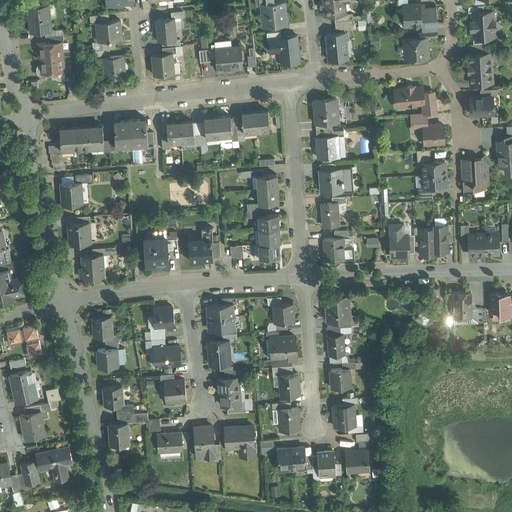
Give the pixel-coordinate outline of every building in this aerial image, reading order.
[(344,0),(323,0),(325,16),(334,15),(345,14),(344,1),(344,0)] [(275,2),(262,4),(263,15),(261,15),(262,27),(288,24),(287,16),(286,16),(285,2),(286,2),(286,1),(275,2)] [(420,3),(403,4),(405,26),(424,25),(435,24),(436,24),(435,7),(420,8),(420,3)] [(484,3),(466,4),(467,13),(472,13),(472,12),(485,11),(484,3)] [(47,5),(28,6),(30,32),(45,31),(51,30),(50,16),(48,17),(47,5)] [(485,11),(472,12),(472,13),(472,21),(470,21),(471,29),(473,29),(473,37),(473,38),(483,37),(494,36),(494,28),(495,28),(494,19),(493,19),(493,11),(485,11)] [(109,13),(95,15),(96,22),(110,21),(109,13)] [(352,13),(345,14),(334,15),(335,21),(352,20),(353,20),(352,13)] [(174,18),(172,18),(157,19),(159,41),(168,40),(176,40),(176,39),(174,18)] [(110,21),(96,22),(97,34),(100,34),(101,41),(115,40),(122,39),(120,20),(110,21)] [(352,20),(335,21),(336,29),(353,28),(352,20)] [(280,31),(266,32),(267,39),(270,39),(270,38),(281,37),(280,31)] [(209,43),(207,32),(200,34),(202,44),(209,43)] [(345,32),(326,34),(329,60),(348,58),(345,32)] [(281,37),(270,38),(270,39),(271,52),(281,51),(283,63),(300,61),(297,35),(281,37)] [(419,37),(404,38),(406,55),(414,55),(414,57),(416,59),(419,58),(420,57),(428,57),(426,38),(426,37),(419,37)] [(115,40),(101,41),(102,50),(109,49),(116,49),(115,40)] [(50,42),(35,44),(36,52),(39,52),(40,58),(63,56),(61,41),(50,42)] [(472,44),(469,44),(469,53),(487,52),(486,43),(483,43),(472,44)] [(240,45),(215,48),(216,60),(217,70),(243,67),(240,45)] [(215,48),(199,49),(200,62),(216,60),(215,48)] [(102,50),(96,51),(97,58),(103,57),(110,56),(109,49),(102,50)] [(163,53),(152,54),(154,75),(174,73),(172,52),(163,53)] [(469,53),(468,53),(469,65),(467,65),(468,72),(470,72),(470,84),(492,82),(491,64),(493,64),(492,54),(492,52),(487,52),(469,53)] [(110,56),(103,57),(105,77),(125,75),(123,55),(110,56)] [(63,56),(40,58),(41,65),(37,65),(36,67),(37,73),(39,75),(44,74),(45,72),(64,70),(63,56)] [(414,86),(405,87),(405,88),(395,89),(395,94),(394,94),(393,96),(393,100),(395,102),(396,102),(396,106),(422,103),(424,103),(424,102),(423,92),(422,87),(414,88),(414,86)] [(434,91),(423,92),(424,102),(435,100),(434,91)] [(480,96),(470,97),(471,114),(490,113),(490,107),(493,104),(492,96),(480,96)] [(337,98),(314,100),(315,123),(331,122),(338,121),(337,98)] [(435,100),(424,102),(424,103),(422,103),(423,113),(426,113),(436,113),(435,100)] [(268,110),(255,111),(257,130),(270,129),(268,110)] [(255,111),(242,113),(243,127),(244,132),(257,130),(255,111)] [(423,113),(411,114),(412,130),(423,129),(423,126),(427,125),(426,113),(423,113)] [(230,115),(217,117),(219,136),(231,134),(232,134),(231,128),(230,117),(230,115)] [(217,117),(204,118),(205,132),(206,137),(219,136),(217,117)] [(146,118),(130,119),(132,146),(147,145),(148,144),(147,132),(146,118)] [(130,119),(114,120),(115,134),(116,147),(132,146),(130,119)] [(192,120),(179,122),(181,141),(193,140),(194,139),(194,133),(192,120)] [(179,122),(166,123),(168,136),(168,142),(181,141),(179,122)] [(427,125),(423,126),(423,129),(424,143),(444,142),(443,124),(427,125)] [(102,125),(90,126),(91,147),(103,146),(104,146),(103,140),(102,125)] [(90,126),(72,127),(73,148),(91,147),(90,126)] [(72,127),(59,128),(60,144),(61,149),(62,149),(73,148),(72,127)] [(332,128),(330,129),(330,136),(337,136),(338,136),(344,135),(343,128),(332,128)] [(330,136),(316,137),(318,158),(339,156),(338,136),(337,136),(330,136)] [(511,141),(506,137),(502,142),(498,142),(499,165),(506,165),(506,170),(511,170),(511,141)] [(429,149),(417,150),(418,164),(421,163),(430,162),(429,149)] [(471,158),(461,159),(462,180),(472,179),(471,158)] [(472,179),(462,180),(463,193),(474,192),(474,188),(473,188),(472,184),(475,181),(474,158),(471,158),(472,179)] [(480,158),(474,158),(475,181),(472,184),(473,188),(474,188),(484,187),(489,182),(488,166),(480,158)] [(434,160),(432,162),(430,162),(421,163),(422,175),(446,173),(446,167),(445,167),(444,161),(439,162),(437,160),(434,160)] [(321,169),(319,169),(320,191),(340,190),(340,187),(353,186),(351,167),(336,168),(321,169)] [(93,173),(75,175),(76,182),(82,182),(94,181),(93,173)] [(446,173),(422,175),(423,186),(423,187),(432,186),(434,186),(436,188),(439,188),(441,185),(446,185),(446,179),(447,179),(446,173)] [(264,175),(257,175),(257,176),(258,189),(277,188),(276,174),(264,175)] [(76,182),(59,183),(59,184),(63,184),(63,189),(61,190),(62,204),(61,204),(61,205),(84,203),(82,203),(81,182),(82,182),(76,182)] [(432,186),(423,187),(423,186),(419,186),(420,200),(433,199),(432,186)] [(277,188),(258,189),(259,203),(266,203),(278,202),(277,188)] [(332,203),(321,203),(323,226),(339,224),(337,203),(337,202),(332,203)] [(266,215),(258,215),(258,216),(259,229),(278,228),(278,214),(266,215)] [(76,223),(68,224),(70,244),(91,242),(89,223),(89,222),(76,223)] [(403,224),(390,224),(390,256),(391,256),(391,257),(392,258),(395,258),(396,257),(396,256),(408,256),(408,253),(408,235),(403,235),(403,224)] [(468,224),(460,225),(461,242),(468,241),(468,233),(469,233),(468,224)] [(446,225),(433,225),(433,228),(434,252),(447,252),(447,242),(447,225),(446,225)] [(212,227),(201,227),(203,240),(211,240),(212,242),(213,242),(212,227)] [(278,228),(259,229),(260,243),(278,242),(279,242),(278,228)] [(421,228),(420,228),(420,245),(420,251),(420,255),(434,255),(434,252),(433,228),(421,228)] [(499,232),(485,233),(485,254),(499,253),(499,232)] [(469,233),(468,233),(468,241),(469,254),(485,254),(485,233),(469,233)] [(178,236),(167,237),(168,249),(179,248),(178,236)] [(368,246),(379,245),(378,236),(367,237),(368,246)] [(167,237),(144,239),(146,264),(169,263),(168,249),(167,237)] [(334,238),(324,238),(325,260),(344,258),(344,248),(343,238),(343,237),(334,238)] [(203,240),(188,241),(190,261),(204,260),(204,258),(213,258),(212,242),(211,240),(203,240)] [(213,242),(212,242),(213,258),(220,257),(219,241),(213,242)] [(260,243),(259,243),(260,257),(279,256),(278,242),(260,243)] [(115,246),(92,248),(92,255),(103,254),(115,253),(115,246)] [(354,247),(344,248),(344,258),(354,258),(354,247)] [(0,250),(0,265),(12,263),(8,248),(6,249),(0,250)] [(92,255),(81,255),(82,268),(79,269),(80,277),(105,276),(104,275),(102,275),(100,255),(103,255),(103,254),(92,255)] [(0,265),(0,271),(8,270),(9,270),(13,269),(12,263),(0,265)] [(0,271),(0,301),(15,299),(14,297),(27,294),(25,282),(13,284),(13,283),(12,284),(9,270),(8,270),(0,271)] [(470,291),(453,292),(454,317),(471,317),(470,291)] [(499,291),(491,291),(492,312),(499,312),(499,317),(510,316),(510,310),(510,305),(511,305),(511,298),(509,298),(509,293),(500,293),(499,291)] [(349,294),(325,296),(327,321),(350,319),(349,294)] [(281,297),(267,298),(268,305),(274,305),(273,304),(281,304),(281,297)] [(222,304),(208,305),(209,317),(233,315),(232,304),(232,303),(222,304)] [(281,304),(273,304),(274,305),(275,323),(294,321),(293,303),(281,304)] [(172,306),(153,307),(154,326),(154,327),(164,326),(174,325),(172,306)] [(233,315),(209,317),(209,330),(222,329),(234,328),(234,327),(233,315)] [(111,316),(92,318),(94,336),(104,336),(113,335),(111,316)] [(35,325),(7,331),(10,344),(26,340),(29,356),(42,353),(35,325)] [(164,326),(154,327),(154,326),(150,326),(151,339),(165,338),(164,326)] [(336,326),(327,326),(328,335),(340,334),(340,326),(336,326)] [(279,330),(266,331),(266,339),(272,338),(271,338),(279,337),(279,330)] [(237,333),(223,334),(223,341),(227,340),(227,342),(237,341),(237,333)] [(340,334),(328,335),(329,355),(341,354),(344,354),(343,334),(340,334)] [(279,337),(271,338),(272,338),(273,356),(271,356),(271,357),(289,356),(289,360),(297,359),(295,336),(279,337)] [(165,338),(151,339),(152,347),(166,346),(165,338)] [(223,341),(209,342),(211,364),(229,363),(227,342),(227,340),(223,341)] [(152,347),(149,348),(149,351),(155,350),(155,348),(156,348),(158,363),(157,363),(157,364),(155,364),(155,365),(181,363),(179,345),(166,346),(152,347)] [(106,349),(98,349),(99,368),(118,366),(117,348),(106,349)] [(341,354),(329,355),(330,363),(341,362),(341,354)] [(292,365),(272,367),(273,375),(280,375),(280,374),(293,373),(292,365)] [(342,368),(330,369),(332,388),(351,386),(349,368),(342,368)] [(237,369),(224,370),(225,378),(238,377),(237,369)] [(31,370),(10,375),(16,402),(37,397),(35,389),(40,388),(38,379),(33,380),(31,370)] [(174,373),(160,374),(161,382),(164,382),(164,381),(174,380),(174,373)] [(293,373),(280,374),(280,375),(281,396),(299,395),(298,373),(293,373)] [(225,378),(218,378),(219,392),(221,392),(239,390),(238,380),(238,377),(225,378)] [(174,380),(164,381),(164,382),(165,403),(186,402),(185,379),(174,380)] [(122,385),(103,387),(105,406),(116,405),(123,404),(123,403),(122,385)] [(58,387),(46,390),(48,402),(60,399),(58,387)] [(239,390),(221,392),(222,405),(227,405),(240,404),(239,401),(245,401),(244,390),(239,390)] [(357,397),(342,398),(342,405),(354,404),(358,404),(357,397)] [(50,402),(40,404),(41,411),(38,411),(51,409),(50,402)] [(123,404),(116,405),(117,414),(134,413),(134,403),(123,403),(123,404)] [(40,404),(23,407),(25,414),(38,411),(41,411),(40,404)] [(240,404),(227,405),(227,413),(240,412),(240,404)] [(342,405),(333,406),(334,426),(355,425),(354,404),(342,405)] [(291,408),(279,409),(280,430),(299,429),(298,407),(291,408)] [(25,414),(20,415),(24,438),(35,436),(35,433),(42,432),(38,411),(25,414)] [(147,411),(134,413),(135,422),(149,421),(148,419),(147,411)] [(134,413),(117,414),(117,423),(127,422),(135,422),(134,413)] [(159,418),(148,419),(149,421),(149,431),(160,430),(159,418)] [(117,423),(109,423),(110,444),(129,443),(127,422),(117,423)] [(212,425),(194,426),(196,457),(214,456),(215,456),(214,443),(212,425)] [(253,425),(224,427),(225,431),(226,446),(239,445),(240,455),(255,454),(253,425)] [(181,431),(158,433),(159,451),(182,449),(181,431)] [(368,432),(355,433),(356,441),(369,440),(368,432)] [(68,445),(57,448),(58,450),(36,455),(40,470),(42,469),(42,466),(46,465),(46,467),(54,465),(54,467),(55,467),(57,479),(55,479),(55,480),(68,477),(65,462),(72,461),(68,445)] [(305,447),(291,448),(292,468),(306,467),(306,455),(305,447)] [(291,448),(277,449),(279,469),(292,468),(291,448)] [(367,448),(346,450),(347,472),(369,470),(367,448)] [(323,452),(318,453),(318,451),(317,452),(318,467),(319,475),(328,474),(328,472),(335,472),(335,474),(336,474),(334,450),(323,451),(323,452)] [(34,461),(21,464),(23,472),(25,484),(26,483),(30,483),(29,480),(38,478),(34,461)] [(7,462),(0,463),(0,484),(0,485),(11,483),(12,483),(10,475),(7,462)] [(23,472),(17,474),(21,490),(28,489),(26,483),(25,484),(23,472)] [(17,474),(10,475),(12,483),(11,483),(13,492),(21,490),(17,474)] [(51,509),(60,506),(57,497),(48,500),(51,509)]
